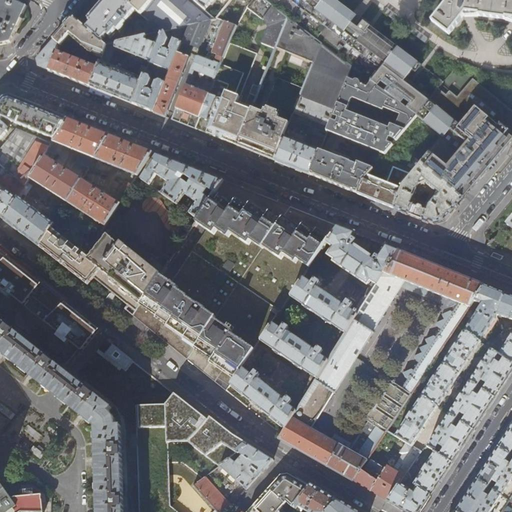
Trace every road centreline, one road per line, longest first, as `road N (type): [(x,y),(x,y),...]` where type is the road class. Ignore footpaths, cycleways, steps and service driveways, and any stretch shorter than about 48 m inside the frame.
road 1 (residential): [(511,275),(3,73)]
road 2 (residential): [(435,511),(511,397)]
